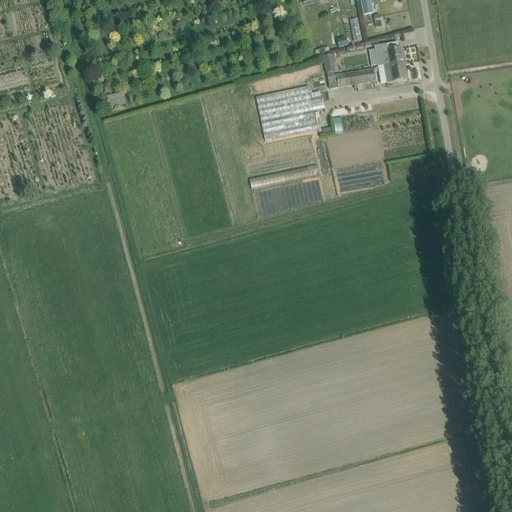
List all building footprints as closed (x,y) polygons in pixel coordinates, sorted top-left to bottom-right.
[(369,0),(360,0),(364,18),(373,16),(369,0)] [(401,49),(399,49),(398,43),(374,47),(378,67),(384,66),(390,65),(396,64),(396,66),(404,65),(401,49)] [(337,64),(335,55),(324,57),(327,74),(336,72),(335,64),(337,64)] [(407,81),(404,65),(396,66),(396,64),(390,65),(384,66),(386,73),(385,73),(387,84),(407,81)] [(329,90),(338,88),(376,82),(374,70),(327,78),(329,90)] [(312,112),(325,109),(322,97),(320,97),(319,92),(310,94),(311,100),(310,100),(308,88),(256,98),(265,141),(316,131),(312,112)] [(375,129),(372,112),(333,119),(335,136),(375,129)]
